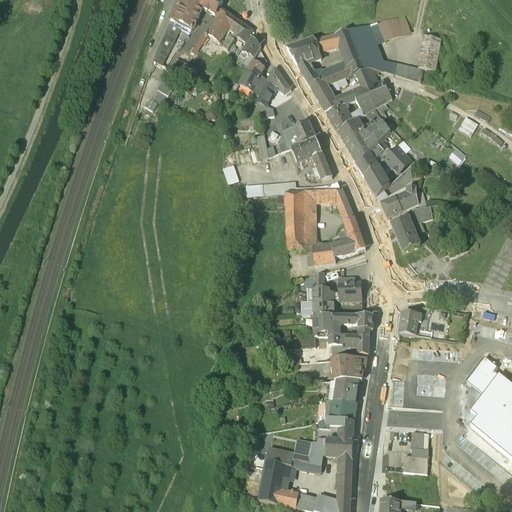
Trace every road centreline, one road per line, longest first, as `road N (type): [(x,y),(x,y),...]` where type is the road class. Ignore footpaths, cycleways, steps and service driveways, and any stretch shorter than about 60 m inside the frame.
road 1 (secondary): [(381,294),(364,211),(271,43),(260,0)]
road 2 (secondary): [(361,511),(381,294)]
road 3 (track): [(73,0),(0,198)]
road 4 (residential): [(511,301),(381,294)]
